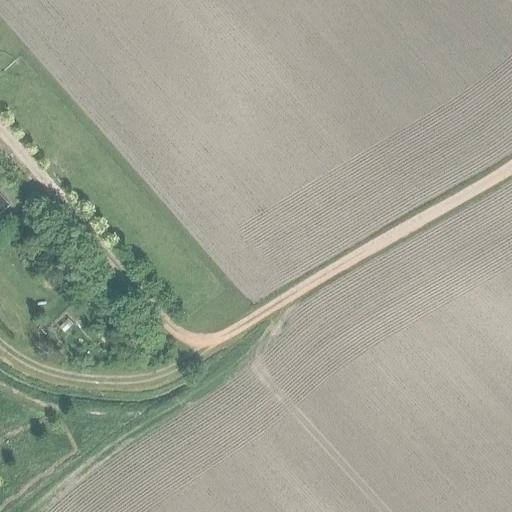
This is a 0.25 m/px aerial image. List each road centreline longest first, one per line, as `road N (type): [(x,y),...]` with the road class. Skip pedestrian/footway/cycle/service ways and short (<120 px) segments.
road 1 (residential): [(511,169),(199,355)]
road 2 (unknown): [(199,355),(151,380),(80,379),(35,360),(0,331)]
